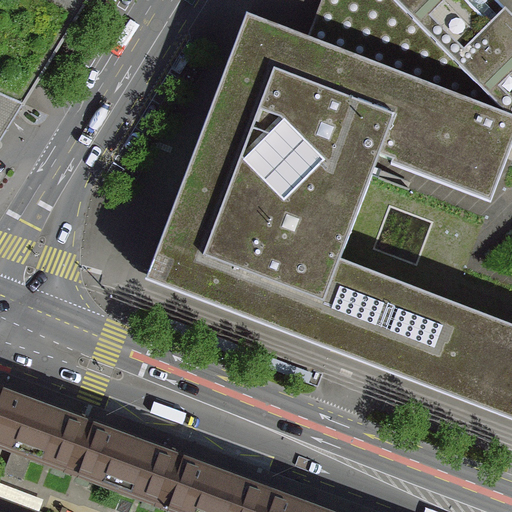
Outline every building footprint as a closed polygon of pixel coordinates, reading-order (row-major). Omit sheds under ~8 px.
[(0,0),(0,135),(9,121),(29,88),(84,0),(0,0)] [(432,34),(395,0),(319,0),(306,39),(511,117),(511,115),(506,110),(432,34)] [(511,104),(511,13),(499,0),(395,0),(432,34),(506,110),(511,104)] [(511,325),(339,261),(378,157),(485,197),(511,126),(511,117),(306,39),(237,13),(147,253),(137,280),(511,420),(511,325)] [(511,269),(511,236),(488,259),(511,269)] [(80,424),(0,394),(0,454),(61,477),(80,424)] [(168,456),(80,424),(61,477),(148,509),(168,456)] [(246,511),(255,488),(168,456),(148,509),(156,511),(246,511)] [(319,511),(255,488),(246,511),(319,511)]
